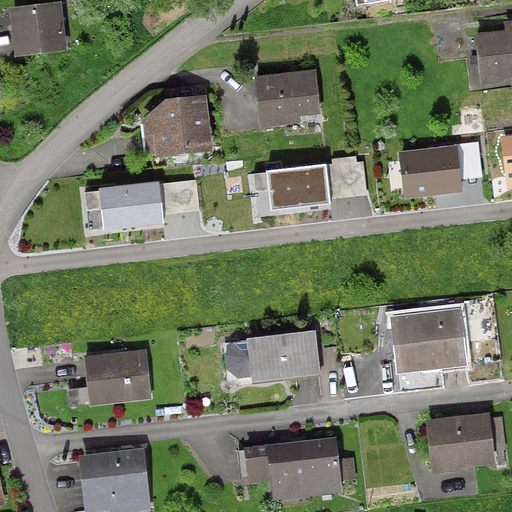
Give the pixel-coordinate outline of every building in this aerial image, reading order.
[(352,0),(354,8),(402,0),(352,0)] [(53,10),(9,15),(13,56),(57,51),(53,10)] [(511,36),(476,40),(480,80),(511,76),(511,36)] [(308,77),(254,84),(259,120),(312,114),(308,77)] [(204,151),(197,105),(148,112),(155,158),(204,151)] [(479,143),(399,152),(404,196),(462,190),(461,178),(483,176),(479,143)] [(332,163),(267,170),(271,210),(332,204),(332,198),(368,194),(364,160),(356,161),(356,156),(332,159),(332,163)] [(197,176),(99,187),(104,227),(166,221),(165,214),(200,210),(197,176)] [(459,365),(453,315),(391,323),(398,373),(459,365)] [(309,337),(245,345),(250,383),(314,375),(309,337)] [(139,356),(85,363),(90,404),(144,397),(139,356)] [(482,420),(426,428),(431,471),(488,464),(482,420)] [(333,491),(327,444),(266,452),(272,499),(333,491)] [(134,456),(78,464),(84,510),(140,502),(134,456)]
